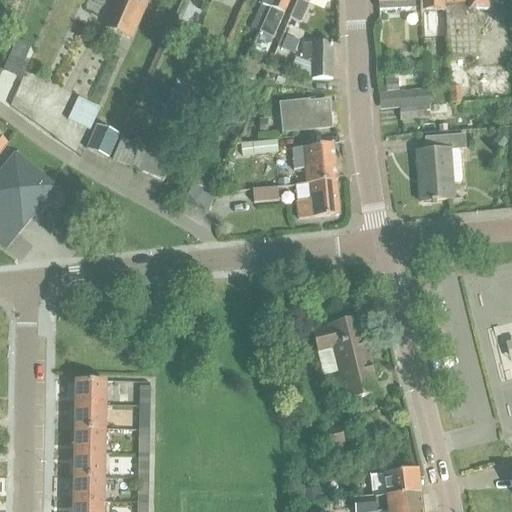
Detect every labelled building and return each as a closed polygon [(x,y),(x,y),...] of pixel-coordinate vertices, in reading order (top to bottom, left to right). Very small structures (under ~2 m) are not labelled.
[(147,0),(139,0),(137,3),(129,0),(115,0),(103,27),(130,40),(148,0),(147,0)] [(272,0),(269,10),(258,34),(272,40),(289,0),(294,0),(297,1),(297,0),(272,0)] [(269,10),(272,0),(263,0),(261,6),(269,10)] [(297,0),(297,1),(289,21),(299,25),(310,0),(320,0),(328,3),(329,0),(297,0)] [(408,10),(408,2),(418,2),(417,0),(377,0),(378,11),(408,10)] [(417,0),(418,2),(418,10),(419,14),(421,14),(422,40),(445,39),(444,25),(443,0),(417,0)] [(486,0),(443,0),(444,25),(445,39),(446,63),(446,64),(477,61),(474,12),(487,11),(486,0)] [(511,24),(505,8),(490,14),(496,29),(511,24)] [(17,78),(30,46),(15,40),(2,72),(17,78)] [(310,63),(310,81),(331,81),(330,44),(302,45),(302,63),(310,63)] [(395,79),(383,80),(385,91),(396,90),(395,79)] [(198,97),(173,86),(165,106),(190,117),(198,97)] [(460,104),(458,88),(449,89),(450,105),(460,104)] [(427,105),(426,94),(397,96),(398,108),(427,105)] [(89,130),(99,108),(77,98),(67,120),(89,130)] [(306,103),(279,106),(282,135),(329,131),(327,103),(307,105),(306,103)] [(427,107),(398,109),(399,121),(428,118),(428,115),(427,107)] [(266,122),(258,122),(258,135),(267,134),(266,122)] [(107,158),(117,133),(97,124),(86,149),(107,158)] [(424,152),(415,153),(419,203),(452,201),(451,185),(460,185),(461,182),(459,153),(458,151),(464,150),(463,136),(423,139),(424,152)] [(498,136),(492,143),(501,151),(507,144),(498,136)] [(146,150),(121,140),(113,160),(137,171),(146,150)] [(252,144),(240,145),(241,160),(253,159),(276,157),(275,142),(252,144)] [(305,187),(335,183),(331,147),(291,151),(293,172),(303,171),(305,184),(305,187)] [(146,150),(137,171),(162,181),(171,161),(146,150)] [(0,172),(0,247),(4,251),(54,188),(14,155),(0,172)] [(197,173),(192,184),(204,189),(215,194),(220,183),(209,178),(197,173)] [(338,217),(335,183),(305,187),(305,184),(294,185),(296,204),(298,221),(338,217)] [(195,209),(204,189),(192,184),(184,204),(195,209)] [(255,190),(257,205),(277,203),(276,188),(255,190)] [(207,214),(215,194),(204,189),(195,209),(207,214)] [(327,332),(313,335),(318,355),(332,351),(345,403),(376,395),(358,320),(326,328),(327,332)] [(74,383),(74,408),(104,408),(105,383),(74,383)] [(139,388),(139,408),(149,408),(149,388),(139,388)] [(74,408),(73,431),(104,432),(104,408),(74,408)] [(149,408),(139,408),(139,428),(148,428),(149,428),(149,408)] [(345,450),(340,428),(314,434),(318,451),(327,448),(328,455),(345,450)] [(73,431),(73,455),(103,456),(104,432),(73,431)] [(138,436),(138,458),(148,458),(148,436),(138,436)] [(103,456),(73,455),(72,479),(103,480),(103,456)] [(148,458),(138,458),(138,476),(148,476),(148,458)] [(383,474),(370,475),(372,499),(385,498),(420,495),(417,471),(383,474)] [(103,480),(72,479),(72,503),(102,504),(103,480)] [(138,484),(137,504),(147,504),(148,484),(138,484)] [(319,489),(302,491),(303,504),(320,503),(319,489)] [(372,499),(352,501),(353,511),(421,511),(420,495),(385,498),(372,499)] [(102,511),(102,504),(72,503),(71,511),(102,511)]
